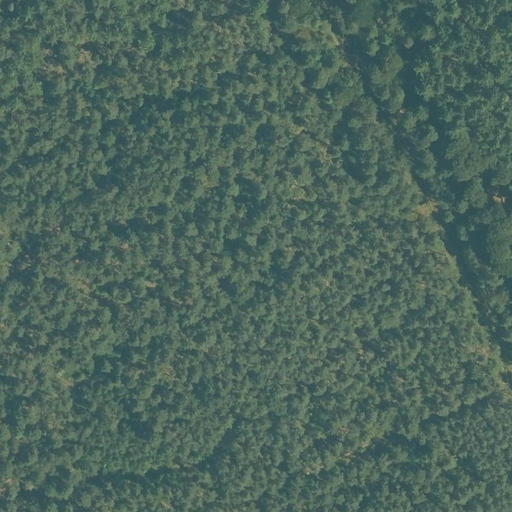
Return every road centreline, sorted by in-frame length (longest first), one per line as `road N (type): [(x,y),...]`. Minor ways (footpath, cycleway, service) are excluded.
road 1 (track): [(325,0),(511,354)]
road 2 (track): [(335,18),(0,167)]
road 3 (track): [(511,384),(224,511)]
